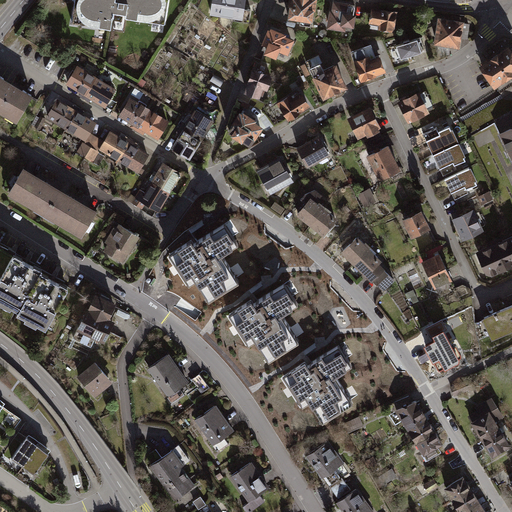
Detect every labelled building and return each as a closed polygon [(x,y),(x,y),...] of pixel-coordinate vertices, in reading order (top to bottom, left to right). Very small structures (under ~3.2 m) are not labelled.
[(76,0),(73,23),(111,29),(113,12),(127,14),(126,18),(165,24),(169,0),(76,0)] [(246,0),(213,0),(211,14),(244,19),(246,0)] [(316,0),(289,0),(287,19),(311,22),(313,11),(315,11),(316,0)] [(349,3),(332,1),(331,10),(329,10),(326,29),(345,31),(345,30),(351,31),(355,6),(348,5),(349,3)] [(397,12),(371,9),(369,24),(379,26),(378,30),(394,32),(397,12)] [(463,21),(438,18),(435,45),(459,49),(463,21)] [(267,30),(261,45),(266,47),(263,54),(275,59),(278,51),(287,55),(293,40),(284,36),(285,34),(270,28),(269,31),(267,30)] [(404,44),(397,46),(400,59),(421,52),(417,40),(410,42),(409,40),(403,42),(404,44)] [(370,45),(351,52),(362,81),(385,73),(379,57),(375,59),(370,45)] [(511,54),(507,47),(482,65),(496,86),(511,75),(511,54)] [(312,74),(314,78),(324,73),(323,71),(320,64),(322,63),(317,52),(303,58),(305,62),(299,65),(305,77),(312,74)] [(77,65),(65,85),(79,93),(78,96),(89,103),(91,100),(105,109),(116,89),(77,65)] [(314,78),(312,79),(323,100),(346,89),(335,65),(323,71),(324,73),(314,78)] [(272,77),(252,69),(243,93),(259,99),(262,90),(267,91),(272,77)] [(0,81),(0,117),(12,126),(29,99),(0,81)] [(419,93),(398,103),(408,123),(429,113),(419,93)] [(290,95),(276,104),(288,121),(309,107),(300,94),(292,99),(290,95)] [(72,107),(57,98),(46,117),(86,141),(91,133),(97,122),(83,114),(85,111),(74,104),(72,107)] [(130,98),(118,117),(131,124),(129,128),(143,135),(144,133),(158,141),(169,121),(130,98)] [(511,154),(511,98),(464,120),(471,136),(498,124),(511,154)] [(181,134),(171,149),(190,161),(215,121),(193,107),(189,115),(191,116),(187,123),(184,121),(177,132),(181,134)] [(370,107),(347,119),(358,140),(366,135),(369,141),(381,135),(378,129),(381,128),(370,107)] [(241,115),(238,113),(229,127),(231,128),(227,134),(249,148),(262,128),(254,123),(255,121),(242,113),(241,115)] [(440,136),(427,142),(434,156),(459,144),(453,130),(451,131),(449,128),(439,133),(440,136)] [(124,138),(111,130),(104,141),(99,150),(139,174),(151,154),(137,146),(139,143),(126,135),(124,138)] [(104,141),(91,133),(86,141),(85,143),(83,142),(77,151),(94,161),(100,152),(98,151),(99,150),(104,141)] [(319,137),(297,148),(307,167),(329,156),(319,137)] [(459,144),(434,156),(440,169),(453,163),(455,166),(465,161),(464,158),(465,157),(459,144)] [(388,146),(366,157),(379,182),(400,171),(388,146)] [(279,158),(257,171),(270,193),(292,180),(279,158)] [(182,174),(164,163),(156,177),(152,174),(146,185),(149,187),(146,192),(140,189),(136,196),(131,194),(127,200),(142,209),(145,204),(159,212),(182,174)] [(23,168),(6,196),(45,218),(61,190),(23,168)] [(471,168),(445,181),(455,200),(468,194),(466,190),(476,185),(475,182),(477,181),(471,168)] [(370,189),(358,195),(364,207),(376,201),(370,189)] [(96,211),(61,190),(45,218),(79,240),(96,211)] [(315,190),(304,195),(295,207),(300,211),(296,216),(323,237),(337,219),(316,203),(322,196),(315,190)] [(493,199),(489,191),(478,197),(482,205),(493,199)] [(350,211),(346,206),(340,212),(344,216),(350,211)] [(473,210),(452,220),(463,242),(483,232),(473,210)] [(422,212),(402,221),(411,240),(431,231),(422,212)] [(141,236),(121,223),(105,249),(125,262),(141,236)] [(216,248),(165,273),(175,295),(224,272),(227,280),(272,259),(261,235),(219,255),(216,248)] [(511,236),(476,252),(487,279),(511,268),(511,236)] [(359,237),(341,254),(366,281),(369,278),(383,293),(395,282),(379,265),(382,262),(359,237)] [(0,250),(0,273),(10,255),(0,250)] [(439,255),(422,263),(435,289),(452,281),(439,255)] [(35,273),(10,260),(0,276),(0,304),(13,312),(35,273)] [(61,291),(35,276),(13,315),(39,330),(61,291)] [(285,303),(232,325),(243,349),(293,327),(296,334),(340,315),(330,291),(288,309),(285,303)] [(94,293),(76,330),(103,343),(113,321),(108,319),(115,303),(94,293)] [(511,307),(483,320),(492,340),(511,331),(511,307)] [(439,322),(428,329),(435,341),(430,344),(441,362),(457,353),(439,322)] [(170,354),(148,369),(168,397),(190,382),(170,354)] [(337,366),(284,389),(294,412),(345,389),(349,399),(392,381),(381,356),(340,373),(337,366)] [(94,363),(76,376),(92,398),(110,384),(94,363)] [(210,388),(200,373),(192,379),(202,394),(210,388)] [(419,397),(400,408),(426,452),(445,441),(419,397)] [(496,399),(472,414),(496,454),(511,444),(511,441),(499,420),(506,416),(496,399)] [(216,403),(194,418),(213,444),(234,428),(216,403)] [(30,436),(16,458),(36,472),(50,450),(30,436)] [(331,441),(309,454),(324,477),(345,464),(331,441)] [(178,443),(149,465),(174,500),(195,484),(181,464),(189,458),(178,443)] [(251,459),(229,475),(248,501),(242,506),(246,511),(248,511),(265,500),(259,493),(270,486),(251,459)] [(223,476),(220,472),(215,475),(219,480),(223,476)] [(489,511),(466,474),(446,486),(462,511),(489,511)] [(190,490),(195,498),(201,494),(196,486),(190,490)] [(358,487),(337,502),(344,511),(370,511),(374,509),(358,487)] [(199,509),(206,504),(200,495),(193,500),(199,509)] [(211,511),(212,511),(207,503),(206,504),(199,509),(194,511),(211,511)]
